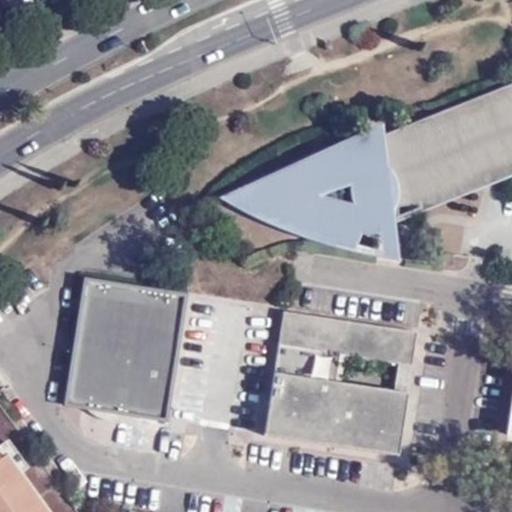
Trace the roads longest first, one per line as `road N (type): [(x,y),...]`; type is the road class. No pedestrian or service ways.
road 1 (residential): [(448,509),(81,451),(12,353),(30,327)]
road 2 (secondary): [(0,152),(132,82),(325,0)]
road 3 (residential): [(480,290),(448,509)]
road 4 (secondary): [(181,0),(0,92)]
road 5 (residential): [(321,267),(480,290)]
road 6 (unknown): [(216,472),(237,328)]
